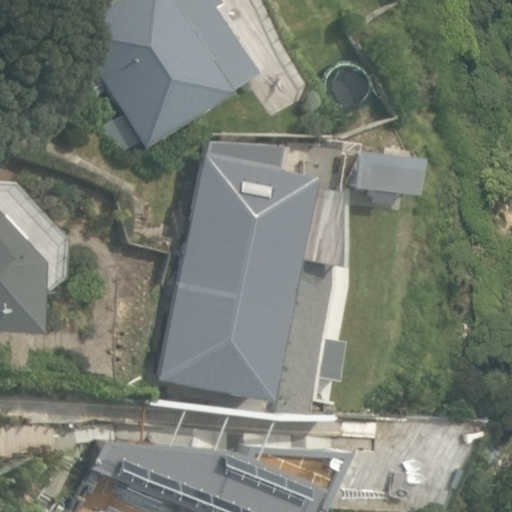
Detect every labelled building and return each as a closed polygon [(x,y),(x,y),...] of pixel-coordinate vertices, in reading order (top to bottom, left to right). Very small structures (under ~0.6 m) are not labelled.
[(134,140),(242,65),(199,3),(202,0),(94,0),(21,51),(46,86),(68,70),(83,91),(94,83),(134,140)] [(511,155),(463,146),(456,189),(511,198),(511,155)] [(350,148),(344,187),(387,194),(394,155),(350,148)] [(149,377),(248,397),(294,175),(194,155),(149,377)] [(0,330),(16,331),(16,294),(48,272),(51,232),(0,177),(0,330)] [(177,449),(213,468),(230,433),(165,400),(148,434),(160,440),(156,448),(173,457),(177,449)]
